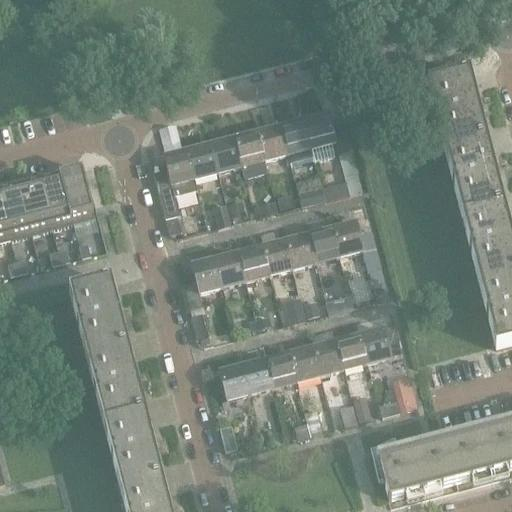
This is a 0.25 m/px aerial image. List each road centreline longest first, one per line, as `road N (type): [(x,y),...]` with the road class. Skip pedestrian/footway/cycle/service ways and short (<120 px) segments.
road 1 (residential): [(219,511),(116,128)]
road 2 (residential): [(499,29),(116,128)]
